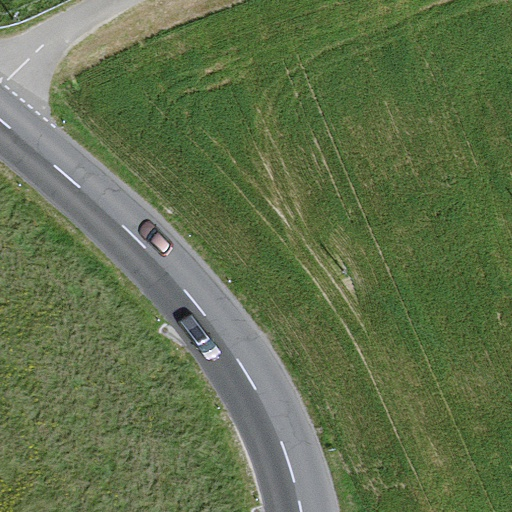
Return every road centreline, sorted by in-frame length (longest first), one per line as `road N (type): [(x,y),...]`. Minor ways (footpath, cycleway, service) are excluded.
road 1 (secondary): [(300,511),(271,418),(204,314),(142,244),(0,119)]
road 2 (track): [(0,92),(47,41),(115,0)]
